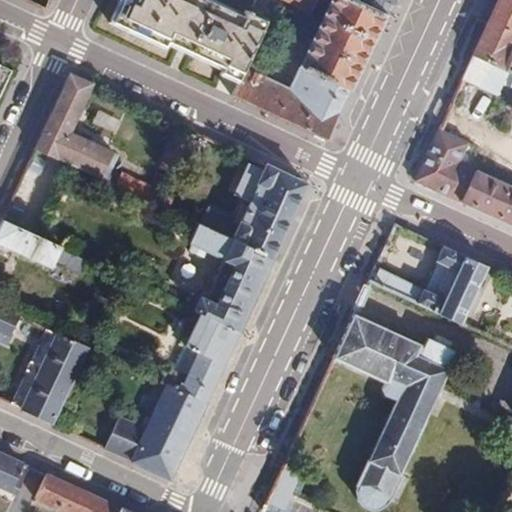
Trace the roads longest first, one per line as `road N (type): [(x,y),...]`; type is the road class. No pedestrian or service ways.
road 1 (residential): [(0,421),(190,508),(205,505),(358,179)]
road 2 (residential): [(358,179),(60,39)]
road 3 (tertiary): [(358,179),(440,0)]
road 4 (tertiary): [(358,179),(511,246)]
road 5 (residential): [(60,39),(0,174)]
